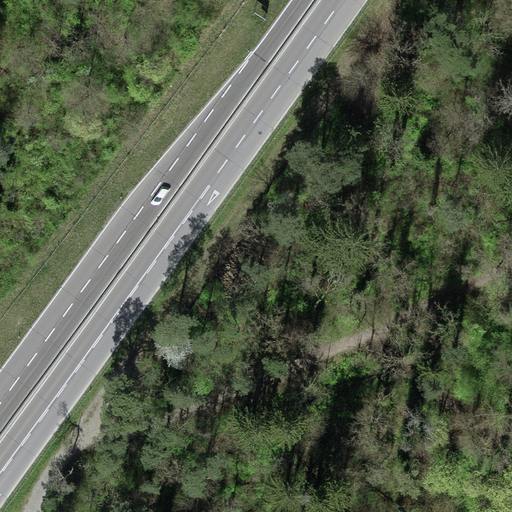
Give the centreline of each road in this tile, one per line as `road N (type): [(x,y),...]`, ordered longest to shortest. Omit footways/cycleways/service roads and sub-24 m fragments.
road 1 (trunk): [(0,456),(331,0)]
road 2 (track): [(65,453),(387,0)]
road 3 (trunk): [(301,0),(56,327)]
